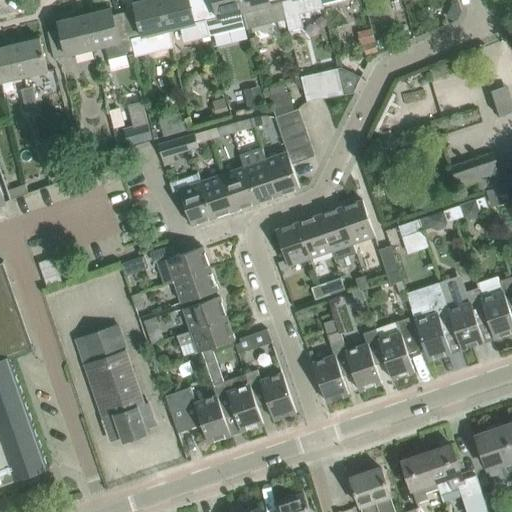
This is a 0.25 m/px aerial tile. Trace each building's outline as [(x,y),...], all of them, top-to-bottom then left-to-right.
[(136,10),(124,13),(133,50),(134,57),(173,47),(168,30),(161,0),(143,0),(134,2),(136,10)] [(161,0),(168,30),(180,27),(184,42),(210,35),(201,0),(161,0)] [(201,0),(210,35),(246,26),(246,28),(248,28),(241,0),(201,0)] [(241,0),(248,28),(286,19),(281,0),(241,0)] [(281,0),(286,19),(289,31),(303,27),(300,19),(299,14),(324,8),(323,4),(321,0),(281,0)] [(455,0),(454,0),(451,8),(461,12),(461,11),(457,0),(455,0)] [(111,8),(85,15),(93,49),(104,46),(107,58),(125,54),(125,52),(133,50),(124,13),(112,15),(111,8)] [(60,28),(48,31),(54,58),(93,49),(85,15),(58,21),(60,28)] [(373,41),(371,30),(357,32),(359,44),(373,41)] [(40,38),(16,44),(24,76),(48,71),(40,38)] [(16,44),(0,47),(0,78),(1,82),(24,76),(16,44)] [(343,68),(339,69),(342,82),(345,94),(346,95),(353,94),(353,93),(354,93),(361,77),(360,77),(343,68)] [(339,69),(301,78),(307,103),(325,99),(346,95),(345,94),(342,82),(339,69)] [(259,85),(243,89),(248,109),(264,105),(259,85)] [(20,89),(23,101),(26,113),(38,110),(32,86),(20,89)] [(491,91),(493,97),(499,116),(511,111),(511,105),(506,86),(491,91)] [(289,92),(268,97),(275,117),(293,110),(289,92)] [(133,125),(124,128),(128,144),(152,137),(142,101),(128,104),(128,107),(133,125)] [(226,101),(212,105),(217,119),(230,115),(226,101)] [(299,109),(293,110),(275,117),(279,129),(303,120),(299,109)] [(159,120),(161,128),(164,136),(189,128),(183,112),(159,120)] [(265,115),(252,118),(255,126),(267,124),(266,124),(271,123),(269,116),(265,115)] [(242,120),(230,123),(233,132),(244,129),(255,126),(252,118),(242,120)] [(303,120),(279,129),(283,141),(307,132),(303,120)] [(230,123),(217,127),(220,136),(233,132),(230,123)] [(287,152),(265,160),(278,195),(300,188),(292,164),(287,152),(311,144),(307,132),(283,141),(287,152)] [(194,134),(186,136),(189,149),(198,146),(194,134)] [(159,145),(162,157),(173,153),(189,149),(186,136),(159,145)] [(311,144),(287,152),(292,164),(315,156),(311,144)] [(278,195),(265,160),(262,148),(240,156),(244,167),(256,203),(278,195)] [(244,167),(222,174),(235,210),(256,203),(244,167)] [(213,218),(201,182),(200,182),(198,173),(169,182),(173,193),(179,191),(191,225),(213,218)] [(222,174),(201,182),(213,218),(235,210),(222,174)] [(498,174),(477,181),(481,191),(502,184),(498,174)] [(511,183),(497,188),(503,204),(511,201),(511,183)] [(25,184),(8,191),(10,198),(28,192),(25,184)] [(363,200),(341,208),(353,243),(375,236),(363,200)] [(476,200),(460,205),(464,216),(470,219),(477,216),(480,211),(476,201),(476,200)] [(341,208),(319,215),(332,251),(336,261),(356,254),(352,244),(353,243),(341,208)] [(444,211),(428,216),(431,226),(437,228),(445,226),(447,221),(444,211)] [(319,215),(297,223),(310,258),(332,251),(319,215)] [(422,230),(419,219),(398,226),(402,237),(422,230)] [(297,223),(276,230),(288,266),(310,258),(297,223)] [(386,275),(399,271),(391,245),(378,249),(386,275)] [(203,247),(164,260),(157,262),(165,286),(175,282),(174,281),(210,269),(203,247)] [(148,268),(144,256),(120,264),(124,277),(148,268)] [(33,345),(31,345),(1,262),(3,261),(2,260),(0,261),(0,482),(47,466),(47,467),(49,467),(9,355),(33,346),(33,345)] [(210,269),(174,281),(175,282),(182,303),(218,291),(210,269)] [(402,280),(399,271),(386,275),(389,284),(402,280)] [(359,288),(360,291),(362,290),(368,288),(364,276),(356,278),(359,288)] [(511,278),(511,277),(499,281),(497,277),(477,284),(479,288),(495,338),(511,332),(511,317),(511,313),(511,312),(511,278)] [(340,278),(319,285),(323,297),(344,290),(340,278)] [(323,297),(319,285),(311,287),(315,300),(323,297)] [(360,291),(359,288),(352,290),(353,293),(352,293),(356,303),(365,300),(362,290),(360,291)] [(462,290),(444,296),(462,349),(484,342),(478,324),(488,320),(494,338),(495,338),(479,288),(466,292),(462,290)] [(432,301),(411,308),(428,360),(451,353),(445,335),(455,331),(461,349),(462,349),(444,296),(442,290),(430,294),(432,301)] [(143,305),(139,293),(131,296),(135,308),(143,305)] [(184,308),(192,330),(227,318),(219,296),(184,308)] [(156,317),(144,321),(152,344),(164,339),(156,317)] [(213,347),(234,340),(227,318),(192,330),(176,336),(179,346),(195,341),(199,352),(203,351),(213,347)] [(399,333),(379,340),(386,361),(392,380),(414,372),(408,354),(420,350),(409,318),(395,322),(399,333)] [(334,355),(313,362),(326,402),(349,394),(342,376),(353,373),(359,391),(360,391),(347,351),(340,331),(339,331),(335,319),(323,323),(327,335),(334,355)] [(76,340),(85,366),(94,393),(104,421),(110,440),(122,436),(124,440),(146,433),(144,428),(156,424),(149,403),(143,405),(125,352),(127,351),(118,326),(76,340)] [(367,344),(347,351),(360,391),(381,383),(375,365),(386,361),(379,340),(375,329),(363,333),(367,344)] [(241,344),(236,345),(239,354),(252,349),(247,336),(239,339),(241,344)] [(213,347),(203,351),(207,364),(217,360),(213,347)] [(156,367),(164,364),(160,351),(152,354),(156,367)] [(257,370),(246,373),(257,406),(267,402),(274,420),(296,412),(282,373),(261,380),(257,370)] [(257,406),(246,373),(214,384),(224,417),(235,413),(241,431),(263,424),(257,406)] [(190,387),(165,396),(178,433),(202,425),(208,443),(231,435),(224,417),(214,384),(212,385),(216,396),(196,403),(190,387)] [(511,422),(502,426),(511,455),(511,422)] [(476,435),(482,454),(492,483),(504,479),(504,477),(511,474),(511,455),(502,426),(476,435)] [(451,444),(426,452),(438,488),(443,500),(461,494),(466,511),(489,511),(480,485),(469,489),(467,483),(465,484),(451,444)] [(438,488),(426,452),(402,460),(412,491),(417,503),(428,499),(426,492),(438,488)] [(356,494),(361,511),(395,511),(390,496),(381,467),(350,478),(354,490),(353,490),(355,494),(356,494)] [(484,493),(490,511),(503,511),(496,489),(484,493)] [(276,503),(278,511),(309,511),(303,494),(276,503)]
